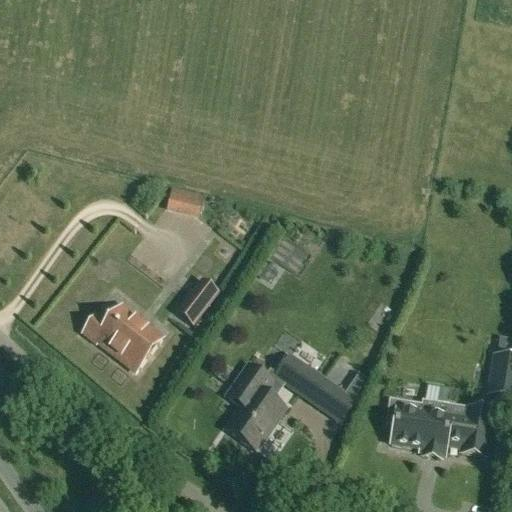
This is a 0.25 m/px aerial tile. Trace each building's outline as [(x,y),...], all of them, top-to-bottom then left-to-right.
[(202,201),(195,199),(191,215),(198,217),(202,201)] [(175,316),(185,323),(193,329),(219,296),(201,282),(183,304),(175,316)] [(95,321),(83,336),(96,346),(97,345),(135,374),(162,341),(122,310),(106,329),(95,321)] [(511,360),(496,358),(490,398),(511,401),(511,360)] [(289,360),(276,380),(310,403),(343,425),(356,405),(354,404),(344,397),(324,383),(289,360)] [(250,416),(263,397),(272,385),(249,369),(227,400),(242,411),(250,416)] [(250,416),(242,411),(226,433),(255,453),(284,411),(263,397),(250,416)] [(425,459),(438,461),(441,462),(441,459),(444,459),(446,449),(461,451),(461,455),(485,459),(492,414),(468,411),(423,404),(422,408),(390,403),(386,427),(394,428),(391,447),(420,452),(420,455),(423,456),(422,458),(425,459)]
